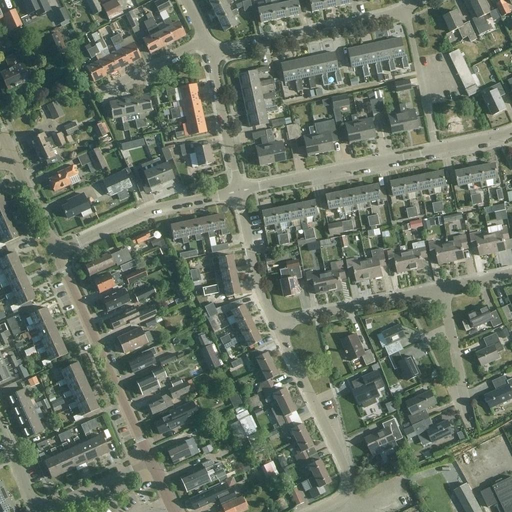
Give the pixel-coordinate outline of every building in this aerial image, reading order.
[(20,0),(27,16),(35,12),(37,17),(50,11),(45,0),(20,0)] [(90,0),(86,2),(93,16),(102,12),(96,0),(90,0)] [(115,0),(113,0),(101,6),(109,21),(123,14),(115,0)] [(166,0),(162,0),(154,4),(159,14),(170,8),(166,0)] [(207,0),(212,9),(225,2),(224,1),(224,0),(207,0)] [(231,14),(230,12),(227,6),(232,3),(230,0),(225,0),(224,1),(225,2),(212,9),(217,20),(231,14)] [(273,21),(270,7),(272,7),(271,0),(265,2),(266,8),(257,10),(260,24),(273,21)] [(270,7),(273,21),(286,18),(283,4),(285,4),(283,0),(278,0),(279,5),(272,7),(270,7)] [(283,4),(286,18),(299,16),(296,2),(297,1),(297,0),(291,0),(292,2),(285,4),(283,4)] [(324,10),(321,0),(308,0),(311,13),(324,10)] [(321,0),(324,10),(337,8),(335,0),(321,0)] [(491,30),(487,23),(484,16),(490,13),(484,0),(476,0),(471,2),(478,17),(472,19),(476,28),(480,35),(491,30)] [(511,13),(505,0),(503,0),(496,3),(502,17),(511,13)] [(237,10),(243,7),(244,14),(252,12),(249,1),(242,2),(235,5),(237,10)] [(69,20),(63,9),(54,13),(60,24),(69,20)] [(22,26),(14,10),(3,15),(5,18),(2,20),(8,33),(22,26)] [(231,14),(217,20),(223,32),(237,26),(233,18),(238,15),(236,10),(230,12),(231,14)] [(477,40),(469,23),(463,26),(457,12),(444,18),(451,33),(458,30),(462,40),(468,37),(470,43),(477,40)] [(159,32),(152,18),(150,13),(145,15),(148,20),(147,21),(161,49),(173,43),(166,29),(159,32)] [(126,18),(131,29),(138,25),(133,14),(126,18)] [(169,18),(162,21),(166,28),(166,29),(173,43),(185,36),(178,22),(172,25),(169,18)] [(150,54),(161,49),(147,21),(143,23),(150,37),(142,40),(150,54)] [(97,42),(100,40),(96,32),(91,35),(94,43),(97,42)] [(43,40),(51,59),(67,52),(58,33),(43,40)] [(118,44),(123,42),(119,34),(114,37),(118,44)] [(114,37),(110,39),(114,47),(118,44),(114,37)] [(97,42),(101,51),(106,49),(102,39),(100,40),(97,42)] [(386,42),(390,60),(392,59),(401,58),(402,64),(403,69),(408,68),(407,63),(406,63),(405,57),(403,57),(400,39),(386,42)] [(373,45),(377,63),(379,62),(388,60),(389,67),(390,72),(395,71),(394,66),(393,66),(392,59),(390,60),(386,42),(373,45)] [(121,51),(128,65),(140,59),(133,45),(121,51)] [(364,65),(365,65),(375,63),(376,70),(377,74),(382,73),(381,69),(380,69),(379,62),(377,63),(373,45),(360,47),(364,65)] [(95,57),(98,62),(105,77),(117,71),(109,56),(110,56),(107,50),(100,54),(96,46),(91,49),(87,51),(91,59),(95,57)] [(364,65),(360,47),(347,50),(351,68),(362,66),(364,77),(369,77),(368,72),(367,72),(365,65),(364,65)] [(452,60),(461,55),(459,50),(449,55),(452,60)] [(109,56),(117,71),(128,65),(121,51),(110,56),(109,56)] [(495,55),(500,64),(508,60),(503,51),(495,55)] [(0,75),(6,88),(7,91),(30,81),(18,53),(5,59),(10,70),(0,75)] [(337,71),(337,67),(334,53),(320,56),(324,74),(325,74),(334,72),(337,83),(341,82),(339,71),(337,71)] [(461,55),(452,60),(454,65),(464,60),(461,55)] [(307,59),(310,77),(312,77),(321,75),(324,86),(327,85),(325,74),(324,74),(320,56),(307,59)] [(297,80),(299,80),(308,78),(310,89),(314,88),(312,77),(310,77),(307,59),(293,62),(297,80)] [(457,70),(466,66),(464,60),(454,65),(457,70)] [(105,77),(98,62),(86,68),(93,83),(105,77)] [(297,80),(293,62),(280,64),(284,83),(295,81),(297,91),(301,91),(299,80),(297,80)] [(466,66),(457,70),(459,75),(469,71),(466,66)] [(241,89),(259,85),(258,82),(256,73),(259,73),(259,74),(268,72),(267,67),(256,70),(256,71),(238,75),(241,89)] [(462,81),(471,76),(469,71),(459,75),(462,81)] [(471,76),(462,81),(464,86),(474,81),(471,76)] [(244,102),(262,98),(261,96),(259,87),(262,86),(262,87),(271,85),(270,80),(258,82),(259,85),(241,89),(244,102)] [(408,80),(394,83),(396,93),(410,90),(408,80)] [(467,91),(476,86),(474,81),(464,86),(467,91)] [(484,97),(493,116),(506,110),(500,97),(505,95),(500,84),(489,89),(491,93),(484,97)] [(167,96),(175,95),(174,89),(173,89),(172,85),(165,86),(167,96)] [(183,101),(198,98),(195,86),(180,89),(183,101)] [(479,92),(476,86),(467,91),(470,97),(479,92)] [(369,99),(374,96),(371,91),(366,94),(369,99)] [(375,100),(378,114),(384,113),(380,91),(373,93),(374,96),(375,100)] [(265,111),(264,109),(262,100),(265,99),(265,100),(274,98),(273,93),(261,96),(262,98),(244,102),(247,115),(265,111)] [(332,105),(335,123),(342,121),(339,108),(349,106),(346,95),(330,98),(332,105)] [(146,127),(143,113),(151,111),(148,96),(135,98),(138,114),(140,119),(135,120),(136,129),(146,127)] [(138,114),(135,98),(122,101),(125,117),(126,117),(138,114)] [(186,113),(200,109),(198,98),(183,101),(186,113)] [(375,100),(369,101),(372,115),(378,114),(375,100)] [(46,106),(53,121),(64,115),(57,101),(46,106)] [(128,131),(126,117),(125,117),(122,101),(109,104),(112,120),(121,118),(124,132),(128,131)] [(398,105),(400,113),(404,132),(417,129),(416,128),(419,127),(418,119),(415,119),(413,110),(406,112),(404,104),(398,105)] [(265,111),(247,115),(249,128),(268,124),(265,113),(267,112),(268,113),(277,111),(276,106),(271,107),(264,109),(265,111)] [(188,124),(203,121),(200,109),(186,113),(188,124)] [(404,132),(400,113),(387,116),(391,135),(404,132)] [(350,116),(352,123),(344,125),(349,144),(361,141),(357,122),(358,122),(356,115),(350,116)] [(272,128),(289,124),(288,119),(284,119),(271,122),(272,128)] [(370,119),(358,122),(357,122),(361,141),(374,138),(370,119)] [(203,121),(188,124),(191,136),(205,133),(203,121)] [(331,143),(337,142),(333,121),(314,125),(314,127),(320,154),(333,151),(331,143)] [(74,122),(63,127),(67,136),(78,131),(74,122)] [(91,128),(97,139),(106,135),(104,131),(107,130),(104,123),(101,124),(101,123),(91,128)] [(291,125),(294,139),(300,138),(298,124),(291,125)] [(294,139),(291,125),(286,126),(288,140),(294,139)] [(320,154),(314,127),(308,128),(310,136),(303,137),(307,157),(320,154)] [(265,131),(272,164),(285,161),(281,142),(274,143),(271,130),(265,131)] [(261,139),(262,146),(255,147),(259,167),(272,164),(265,131),(251,134),(253,140),(261,139)] [(60,134),(46,141),(43,134),(30,140),(35,152),(63,139),(60,134)] [(51,151),(56,148),(56,149),(65,145),(63,139),(35,152),(40,163),(54,157),(51,151)] [(197,143),(186,145),(179,146),(181,156),(195,154),(198,167),(212,164),(208,147),(198,149),(197,143)] [(240,152),(251,152),(251,144),(239,145),(240,152)] [(161,149),(166,162),(171,159),(166,147),(161,149)] [(87,153),(96,172),(106,168),(97,148),(87,153)] [(74,157),(78,165),(87,161),(83,153),(74,157)] [(167,163),(161,166),(158,159),(152,161),(161,184),(173,179),(167,163)] [(161,184),(152,161),(146,163),(149,170),(144,172),(142,168),(136,171),(141,183),(146,181),(149,189),(161,184)] [(499,177),(498,178),(496,164),(482,167),(485,181),(486,181),(494,180),(495,185),(500,184),(499,177)] [(67,179),(77,174),(74,167),(57,174),(58,176),(49,181),(54,192),(70,185),(67,179)] [(487,187),(486,181),(485,181),(482,167),(469,170),(472,184),(473,184),(481,182),(482,188),(487,187)] [(474,189),(473,184),(472,184),(469,170),(456,173),(459,187),(467,185),(468,191),(474,189)] [(130,184),(124,172),(103,182),(108,194),(130,184)] [(433,189),(434,189),(442,187),(443,193),(448,192),(447,185),(446,185),(444,172),(430,175),(433,189)] [(420,192),(421,192),(429,190),(430,195),(435,194),(434,189),(433,189),(430,175),(417,178),(420,192)] [(408,194),(416,193),(417,198),(422,197),(421,192),(420,192),(417,178),(404,180),(407,194),(408,194)] [(409,200),(408,194),(407,194),(404,180),(391,183),(394,197),(403,195),(404,201),(409,200)] [(383,199),(382,199),(379,185),(366,188),(369,203),(370,202),(377,201),(378,206),(384,205),(383,199)] [(371,208),(370,202),(369,203),(366,188),(353,191),(356,205),(357,205),(364,203),(365,209),(371,208)] [(358,211),(357,205),(356,205),(353,191),(340,193),(343,208),(344,208),(351,206),(353,212),(358,211)] [(343,208),(340,193),(327,196),(330,211),(339,209),(341,222),(328,225),(329,235),(348,231),(346,222),(344,208),(343,208)] [(62,208),(66,219),(80,213),(82,218),(90,214),(82,195),(66,202),(68,205),(62,208)] [(319,215),(318,215),(315,201),(302,204),(305,218),(306,218),(314,217),(315,222),(320,221),(319,215)] [(0,205),(0,219),(10,215),(5,203),(0,205)] [(307,224),(306,218),(305,218),(302,204),(289,207),(292,221),(301,219),(302,225),(307,224)] [(506,210),(504,204),(493,207),(495,213),(506,210)] [(294,227),(292,221),(289,207),(276,210),(279,224),(280,224),(287,222),(289,229),(294,227)] [(282,230),(280,224),(279,224),(276,210),(263,213),(266,227),(275,225),(276,231),(282,230)] [(0,219),(0,232),(15,226),(10,215),(0,219)] [(211,233),(213,232),(220,231),(221,236),(227,235),(226,229),(225,229),(222,216),(208,218),(211,233)] [(198,235),(200,235),(207,234),(208,239),(214,238),(213,232),(211,233),(208,218),(195,221),(198,235)] [(187,238),(194,236),(196,242),(201,241),(200,235),(198,235),(195,221),(183,224),(186,238),(187,238)] [(431,229),(429,221),(422,222),(424,230),(431,229)] [(186,238),(183,224),(170,227),(172,241),(182,239),(182,245),(188,243),(187,238),(186,238)] [(411,230),(410,224),(401,226),(403,232),(411,230)] [(0,232),(0,238),(2,242),(0,243),(0,248),(5,246),(4,245),(21,238),(15,226),(0,232)] [(488,235),(492,254),(506,251),(504,242),(509,241),(506,227),(500,228),(501,233),(488,235)] [(316,242),(315,237),(313,228),(308,229),(311,243),(316,242)] [(311,243),(308,229),(303,231),(305,239),(297,241),(299,246),(311,243)] [(480,233),(475,234),(469,235),(471,249),(477,248),(478,257),(492,254),(488,235),(481,237),(480,233)] [(139,234),(128,238),(130,245),(142,240),(139,234)] [(453,238),(454,242),(447,244),(451,263),(464,260),(462,251),(467,250),(464,236),(458,237),(453,238)] [(451,263),(447,244),(435,246),(434,243),(428,244),(431,257),(436,256),(438,266),(451,263)] [(219,246),(220,252),(228,250),(227,244),(219,246)] [(187,252),(189,258),(197,256),(195,245),(189,246),(190,252),(187,252)] [(406,252),(410,271),(423,269),(421,259),(426,258),(424,245),(417,246),(418,250),(406,252)] [(220,252),(219,246),(210,247),(212,254),(220,252)] [(89,277),(110,267),(116,265),(117,267),(124,264),(131,261),(126,248),(118,252),(119,253),(108,257),(107,253),(98,256),(99,258),(84,265),(89,277)] [(371,251),(373,259),(365,261),(369,280),(382,277),(380,267),(386,266),(383,253),(384,253),(383,249),(371,251)] [(410,271),(406,252),(394,255),(393,251),(387,252),(390,266),(395,264),(397,274),(410,271)] [(0,275),(3,274),(3,273),(20,265),(15,253),(0,259),(0,266),(1,270),(0,270),(0,275)] [(212,264),(218,263),(220,271),(220,272),(234,269),(231,255),(217,258),(211,259),(212,264)] [(369,280),(365,261),(353,263),(352,260),(346,261),(349,274),(354,273),(356,283),(369,280)] [(302,279),(300,267),(298,261),(286,264),(288,269),(280,271),(282,281),(281,281),(285,297),(298,295),(295,280),(302,279)] [(330,264),(332,272),(325,274),(329,293),(342,290),(340,280),(346,279),(343,261),(330,264)] [(2,289),(8,286),(8,285),(25,277),(20,265),(3,273),(3,274),(7,281),(0,284),(0,286),(1,286),(2,289)] [(215,277),(221,276),(222,284),(223,284),(237,281),(234,269),(220,272),(220,271),(214,272),(215,277)] [(329,293),(325,274),(313,276),(312,272),(306,274),(309,287),(314,286),(316,295),(329,293)] [(114,286),(121,283),(117,273),(110,277),(109,274),(93,281),(96,287),(94,288),(97,294),(98,293),(99,294),(114,287),(114,286)] [(138,273),(125,278),(128,284),(140,279),(138,273)] [(7,300),(14,297),(13,296),(30,288),(25,277),(8,285),(8,286),(12,293),(0,297),(0,300),(6,298),(7,300)] [(218,290),(224,289),(225,298),(240,294),(237,281),(223,284),(222,284),(217,285),(218,290)] [(219,294),(218,290),(217,285),(202,288),(204,297),(219,294)] [(183,286),(176,289),(182,304),(189,301),(183,286)] [(13,296),(14,297),(17,304),(10,307),(12,311),(20,308),(21,311),(32,306),(30,302),(36,300),(30,288),(13,296)] [(145,294),(143,288),(130,292),(132,298),(145,294)] [(126,295),(125,295),(123,291),(116,294),(116,293),(101,300),(104,306),(103,307),(105,311),(106,311),(107,312),(122,305),(122,304),(126,302),(129,301),(126,295)] [(212,303),(204,307),(206,313),(215,309),(212,303)] [(232,316),(235,323),(236,324),(249,318),(243,306),(231,312),(230,311),(225,313),(227,318),(232,316)] [(493,328),(502,324),(496,311),(490,314),(487,306),(468,315),(474,328),(490,321),(493,328)] [(511,318),(511,316),(507,306),(500,309),(505,322),(511,318)] [(123,314),(109,321),(113,331),(128,324),(128,323),(138,318),(134,309),(133,310),(132,308),(122,312),(123,314)] [(28,332),(35,329),(34,328),(51,320),(46,309),(29,316),(33,325),(26,328),(28,332)] [(217,314),(215,309),(206,313),(209,318),(217,314)] [(153,317),(144,322),(147,329),(156,324),(153,317)] [(238,328),(241,335),(242,336),(255,330),(249,318),(236,324),(235,323),(230,326),(233,330),(238,328)] [(212,330),(216,328),(212,319),(207,321),(212,330)] [(33,344),(40,341),(39,340),(56,332),(51,320),(34,328),(35,329),(38,336),(31,339),(33,344)] [(13,336),(21,333),(17,325),(9,328),(13,336)] [(389,357),(399,352),(394,343),(406,338),(400,325),(382,333),(388,346),(385,347),(389,357)] [(140,329),(117,339),(124,355),(133,350),(135,351),(138,349),(139,347),(152,342),(148,333),(143,335),(140,329)] [(2,333),(3,334),(0,335),(0,341),(5,339),(5,338),(10,336),(8,330),(2,333)] [(239,342),(243,340),(247,348),(261,342),(255,330),(242,336),(241,335),(236,337),(239,342)] [(38,355),(45,352),(45,351),(61,343),(56,332),(39,340),(40,341),(43,348),(36,351),(38,355)] [(484,339),(484,340),(488,349),(476,354),(482,367),(500,359),(497,354),(504,351),(496,334),(484,339)] [(230,340),(227,335),(219,339),(222,345),(230,341),(230,340)] [(366,366),(375,363),(370,351),(364,353),(355,335),(341,341),(351,362),(362,357),(366,366)] [(232,345),(230,341),(222,345),(224,349),(232,345)] [(51,363),(50,362),(67,355),(61,343),(45,351),(45,352),(48,359),(41,362),(43,367),(51,363)] [(24,351),(27,358),(36,354),(33,347),(24,351)] [(153,364),(150,357),(156,355),(153,348),(141,353),(142,356),(127,363),(132,374),(153,364)] [(260,370),(272,365),(266,353),(258,357),(255,351),(245,356),(248,363),(255,359),(260,370)] [(381,351),(372,354),(375,360),(383,356),(381,351)] [(399,352),(389,357),(393,366),(399,363),(407,381),(420,375),(412,357),(403,361),(399,352)] [(0,355),(0,354),(0,368),(15,362),(13,356),(3,361),(0,355)] [(169,355),(158,360),(161,367),(172,362),(172,361),(176,360),(173,354),(169,356),(169,355)] [(20,359),(15,362),(0,368),(0,382),(10,378),(7,372),(18,367),(23,365),(20,359)] [(59,387),(66,384),(66,383),(83,375),(77,363),(60,371),(64,380),(57,383),(59,387)] [(272,365),(260,370),(266,382),(259,385),(262,391),(272,386),(269,380),(277,376),(272,365)] [(19,367),(24,378),(28,377),(23,366),(19,367)] [(152,375),(136,383),(142,396),(159,388),(156,382),(166,378),(161,368),(151,372),(152,375)] [(374,385),(382,382),(378,373),(365,379),(368,385),(353,391),(359,405),(379,396),(374,385)] [(64,399),(71,396),(71,395),(88,387),(83,375),(66,383),(66,384),(69,391),(62,394),(64,399)] [(490,409),(511,399),(511,378),(507,381),(505,376),(492,382),(496,391),(484,397),(490,409)] [(170,395),(166,396),(165,396),(147,404),(147,405),(147,407),(148,410),(150,410),(152,415),(173,406),(171,401),(195,390),(190,380),(168,390),(170,395)] [(272,386),(262,391),(266,398),(272,395),(278,406),(289,400),(284,389),(276,393),(272,386)] [(70,411),(77,407),(76,406),(93,398),(88,387),(71,395),(71,396),(75,403),(67,406),(70,411)] [(11,408),(28,401),(23,390),(7,398),(11,408)] [(412,426),(429,418),(425,409),(436,404),(430,391),(413,399),(405,403),(410,415),(408,416),(412,426)] [(64,404),(61,398),(55,400),(50,402),(53,409),(64,404)] [(83,418),(82,417),(98,410),(93,398),(76,406),(77,407),(80,414),(73,417),(75,422),(83,418)] [(275,429),(279,427),(280,428),(290,422),(286,416),(295,412),(289,400),(278,406),(283,417),(277,420),(271,423),(275,429)] [(16,419),(33,411),(28,401),(11,408),(16,419)] [(174,413),(154,422),(159,435),(189,422),(188,419),(198,415),(192,402),(173,410),(174,413)] [(48,404),(42,407),(38,408),(40,412),(44,410),(44,411),(50,408),(48,404)] [(0,408),(0,411),(3,418),(10,415),(6,406),(0,408)] [(236,416),(245,411),(243,407),(234,411),(236,416)] [(253,412),(256,417),(263,414),(261,409),(253,412)] [(21,429),(37,421),(33,411),(16,419),(21,429)] [(246,437),(256,432),(248,417),(249,417),(246,411),(235,417),(237,421),(228,426),(235,442),(245,436),(246,437)] [(95,424),(101,422),(98,415),(92,417),(95,424)] [(435,442),(453,433),(447,421),(433,427),(429,418),(412,426),(416,435),(423,432),(426,431),(432,444),(435,443),(435,442)] [(371,453),(383,448),(385,451),(397,446),(395,442),(403,439),(394,420),(382,425),(385,430),(365,439),(371,453)] [(37,421),(21,429),(26,439),(42,432),(37,421)] [(295,442),(307,436),(301,425),(293,429),(290,422),(280,428),(280,429),(277,430),(280,435),(283,434),(290,430),(295,442)] [(85,435),(89,433),(85,424),(80,426),(85,435)] [(412,426),(404,430),(408,440),(416,436),(416,435),(412,426)] [(275,430),(266,435),(269,441),(278,437),(275,430)] [(256,432),(246,437),(255,455),(265,450),(256,432)] [(89,442),(97,459),(109,453),(101,436),(92,440),(89,433),(85,435),(88,442),(89,442)] [(294,449),(297,455),(294,456),(297,463),(307,458),(304,452),(312,447),(307,436),(295,442),(298,447),(294,449)] [(88,442),(81,445),(78,438),(73,440),(76,447),(78,447),(86,464),(97,459),(89,442),(88,442)] [(173,465),(198,453),(191,438),(166,450),(173,465)] [(31,453),(45,448),(42,441),(28,446),(31,453)] [(76,447),(69,451),(66,443),(62,446),(65,453),(66,452),(74,469),(86,464),(78,447),(76,447)] [(65,453),(58,456),(55,449),(50,451),(53,458),(54,458),(55,458),(63,474),(74,469),(66,452),(65,453)] [(42,464),(44,463),(51,480),(63,474),(55,458),(54,458),(53,458),(46,461),(43,454),(39,456),(42,464)] [(313,477),(324,472),(319,461),(310,465),(307,458),(297,463),(300,470),(307,466),(313,477)] [(183,486),(186,493),(193,490),(195,491),(200,488),(201,487),(216,480),(225,476),(220,463),(213,466),(211,461),(202,465),(203,468),(180,478),(180,480),(180,481),(181,485),(183,486)] [(260,468),(267,482),(276,478),(269,464),(260,468)] [(283,480),(289,477),(285,468),(279,472),(283,480)] [(313,477),(307,480),(311,490),(308,491),(312,499),(325,493),(322,487),(330,483),(325,472),(324,472),(313,477)] [(511,511),(511,478),(494,488),(493,487),(481,493),(488,508),(500,502),(501,504),(497,507),(499,511),(511,511)] [(213,490),(189,501),(193,511),(218,500),(216,497),(221,495),(225,503),(240,497),(235,487),(230,490),(226,481),(212,487),(213,490)] [(6,493),(0,496),(0,508),(11,504),(6,493)] [(242,511),(247,510),(241,497),(221,506),(223,511),(221,511),(242,511)]
